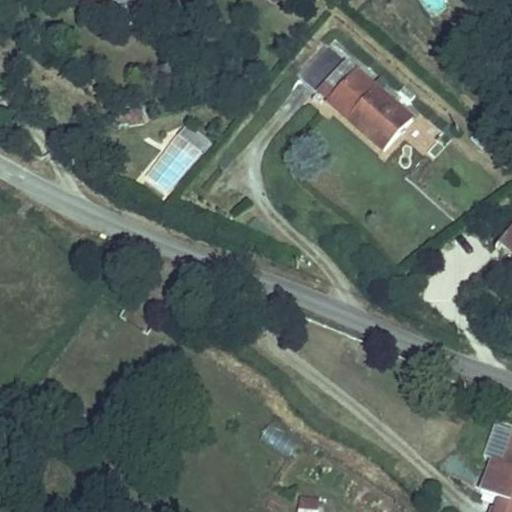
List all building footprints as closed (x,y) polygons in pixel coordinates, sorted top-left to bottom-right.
[(70,0),(86,11),(94,0),(100,0),(125,17),(135,0),(70,0)] [(424,0),(437,14),(449,4),(444,0),(424,0)] [(329,47),(302,81),(322,96),(330,86),(341,96),(333,105),(390,151),(418,119),(329,47)] [(511,226),(500,241),(511,249),(511,226)] [(291,458),(297,444),(267,429),(260,443),(291,458)] [(498,461),(487,491),(511,499),(511,457),(510,464),(498,461)] [(318,511),(318,500),(294,500),(294,511),(318,511)]
